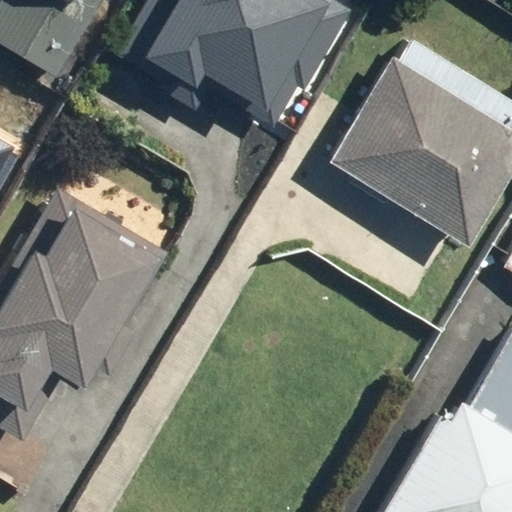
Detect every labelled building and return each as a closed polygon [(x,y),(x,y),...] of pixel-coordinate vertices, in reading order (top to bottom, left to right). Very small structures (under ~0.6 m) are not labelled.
[(0,0),(0,33),(39,59),(73,0),(0,0)] [(307,75),(349,0),(168,0),(148,36),(197,63),(206,51),(286,95),(299,71),(307,75)] [(511,163),(511,113),(395,44),(333,145),(473,231),(511,163)] [(0,165),(19,137),(0,125),(0,165)] [(165,238),(59,175),(0,275),(0,415),(25,429),(50,396),(31,387),(56,350),(88,365),(101,355),(112,359),(134,318),(122,313),(165,238)] [(511,511),(511,328),(474,392),(465,389),(379,508),(386,511),(511,511)]
